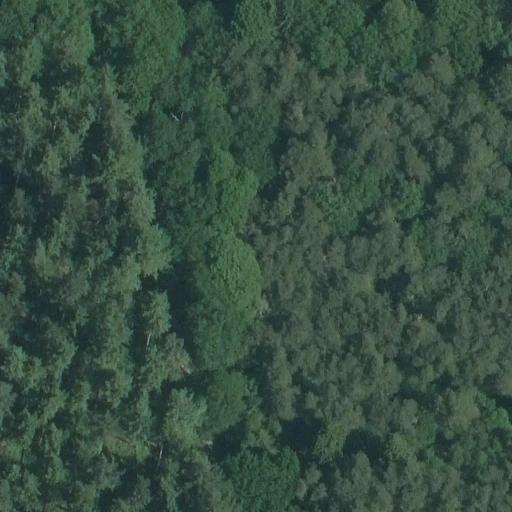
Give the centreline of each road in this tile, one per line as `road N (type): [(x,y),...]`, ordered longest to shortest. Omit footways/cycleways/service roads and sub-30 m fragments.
road 1 (track): [(113,17),(222,511)]
road 2 (track): [(511,19),(113,17)]
